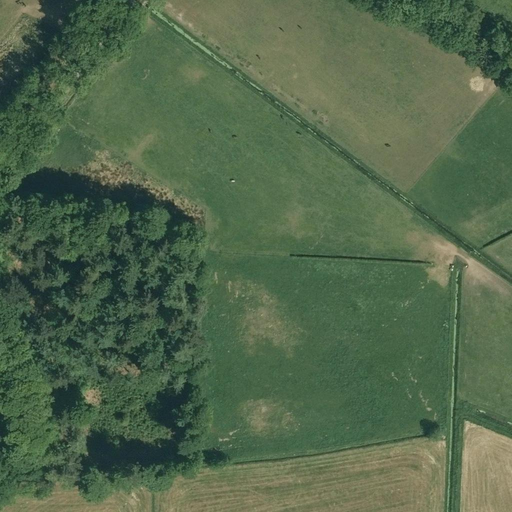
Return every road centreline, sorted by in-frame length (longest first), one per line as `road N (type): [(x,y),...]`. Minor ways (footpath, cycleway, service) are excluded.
road 1 (unclassified): [(0,163),(133,0)]
road 2 (unclassified): [(0,476),(19,453),(26,426),(25,397),(0,325)]
road 3 (track): [(412,0),(511,67)]
